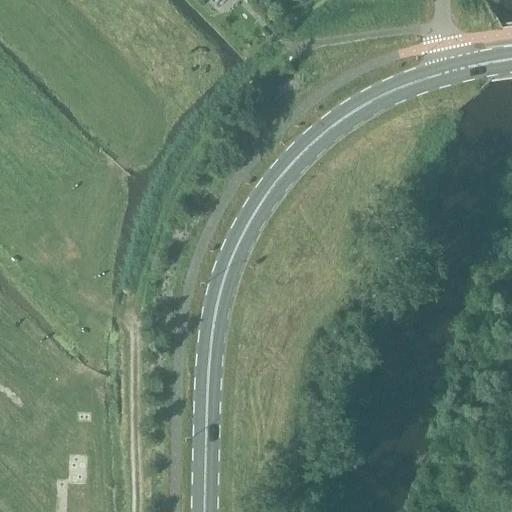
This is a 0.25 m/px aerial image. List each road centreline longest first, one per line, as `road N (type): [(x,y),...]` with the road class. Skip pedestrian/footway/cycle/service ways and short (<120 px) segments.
road 1 (primary): [(204,511),(209,369),(220,298),(248,228),(319,140),(394,92),(447,75)]
road 2 (track): [(60,511),(103,189),(140,145),(77,0)]
road 3 (track): [(0,221),(73,298),(169,340)]
road 4 (track): [(129,322),(136,511)]
